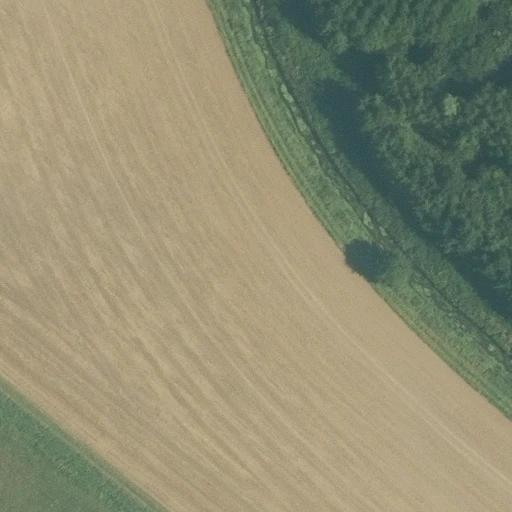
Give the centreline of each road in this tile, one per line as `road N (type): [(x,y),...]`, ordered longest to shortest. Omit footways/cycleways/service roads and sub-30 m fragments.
road 1 (track): [(220,0),(271,124),(330,223),(423,331),(511,413)]
road 2 (track): [(153,511),(0,389)]
